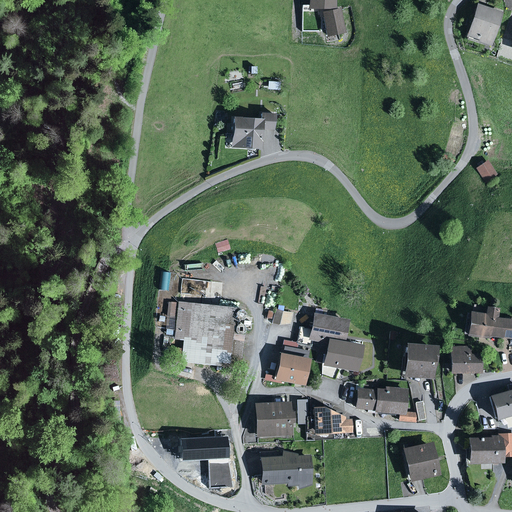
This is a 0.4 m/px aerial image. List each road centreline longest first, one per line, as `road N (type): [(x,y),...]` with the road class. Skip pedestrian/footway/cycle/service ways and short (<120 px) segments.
road 1 (residential): [(460,0),(447,27),(475,124),(472,149),(422,210),(391,223),(326,160),(291,154),(203,189),(128,245),(124,356),(142,442),(172,478),(248,507)]
road 2 (track): [(54,511),(51,487),(73,421),(77,334),(108,258),(128,245)]
road 3 (residential): [(450,421),(364,418),(321,394),(254,395)]
road 4 (residential): [(317,511),(459,498)]
